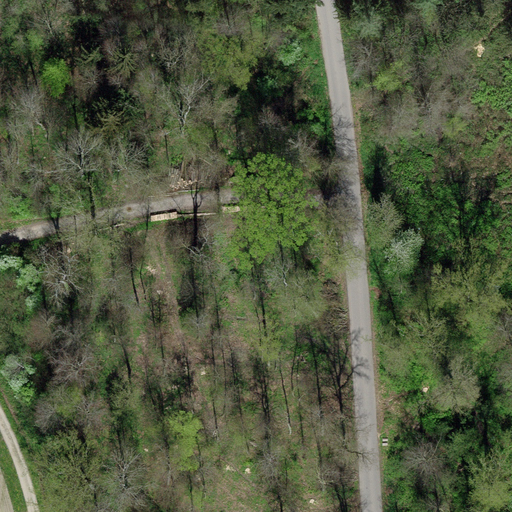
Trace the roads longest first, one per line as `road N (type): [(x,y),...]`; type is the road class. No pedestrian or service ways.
road 1 (unclassified): [(324,0),(374,511)]
road 2 (track): [(368,440),(0,309)]
